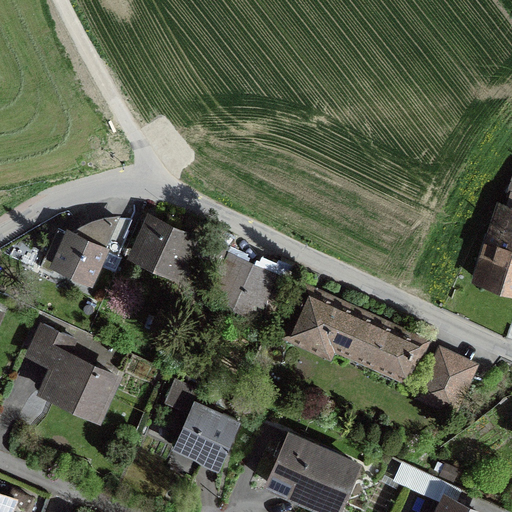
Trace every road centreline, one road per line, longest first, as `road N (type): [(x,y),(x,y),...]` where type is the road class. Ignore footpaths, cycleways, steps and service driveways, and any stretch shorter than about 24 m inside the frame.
road 1 (residential): [(0,231),(78,192),(160,185),(511,355)]
road 2 (residential): [(0,456),(126,511)]
